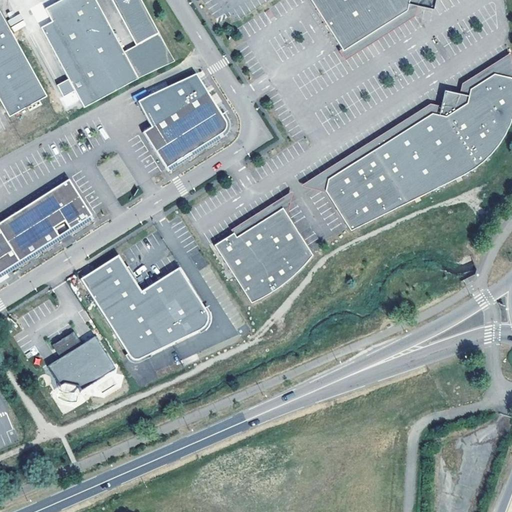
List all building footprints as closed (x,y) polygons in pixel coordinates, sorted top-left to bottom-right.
[(138,79),(125,53),(95,0),(71,0),(54,10),(47,13),(52,21),(40,28),(68,79),(75,91),(84,107),(138,79)] [(60,0),(45,8),(47,13),(54,10),(71,0),(60,0)] [(111,0),(138,46),(125,53),(138,79),(175,62),(141,0),(111,0)] [(310,0),(324,21),(342,49),(343,51),(408,10),(409,0),(310,0)] [(409,0),(408,10),(343,51),(342,49),(340,51),(346,60),(415,15),(418,6),(434,9),(436,0),(409,0)] [(9,20),(15,31),(26,24),(19,14),(9,20)] [(0,114),(4,121),(46,98),(0,15),(0,114)] [(495,74),(511,77),(511,58),(511,53),(463,83),(460,93),(445,91),(441,105),(431,104),(426,107),(302,185),(326,191),(327,185),(328,180),(380,147),(433,114),(439,115),(447,117),(451,114),(457,110),(468,103),(469,96),(471,89),(483,82),(495,74)] [(151,129),(142,133),(153,151),(165,168),(170,165),(184,157),(217,136),(219,132),(221,128),(220,124),(206,95),(195,74),(138,103),(151,129)] [(327,185),(326,191),(351,231),(469,172),(476,168),(484,162),(493,154),(500,145),(506,135),(511,124),(511,121),(511,77),(495,74),(483,82),(471,89),(469,96),(468,103),(457,110),(451,114),(447,117),(439,115),(433,114),(380,147),(328,180),(327,185)] [(68,79),(56,85),(63,97),(75,91),(68,79)] [(0,273),(8,268),(34,252),(51,241),(59,236),(53,228),(64,221),(69,230),(89,217),(91,215),(78,194),(66,175),(0,216),(0,273)] [(292,192),(233,231),(234,233),(237,238),(243,233),(276,213),(283,208),(287,215),(292,192)] [(225,239),(214,246),(251,304),(261,300),(271,294),(280,288),(289,281),(297,273),(305,265),(313,256),(304,242),(297,231),(287,215),(283,208),(276,213),(243,233),(237,238),(234,233),(225,239)] [(64,224),(55,229),(58,233),(66,229),(64,224)] [(118,255),(80,279),(129,357),(131,358),(133,359),(138,359),(202,330),(204,328),(206,325),(207,322),(208,317),(207,311),(184,276),(179,267),(143,290),(141,291),(127,269),(118,255)] [(94,336),(46,366),(59,385),(63,382),(77,385),(80,390),(114,368),(94,336)]
